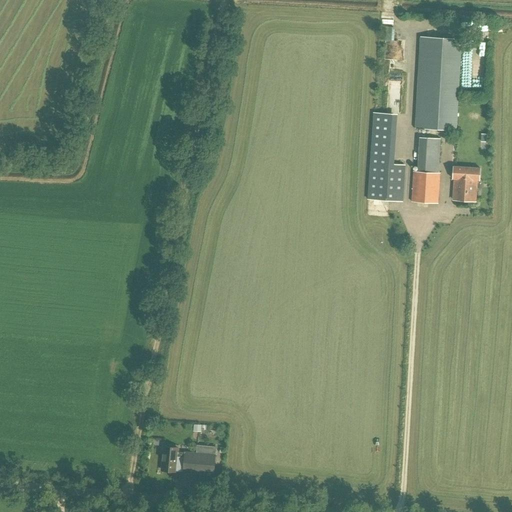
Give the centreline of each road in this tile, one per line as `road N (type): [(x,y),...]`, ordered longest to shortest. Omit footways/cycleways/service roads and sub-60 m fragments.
road 1 (track): [(127,495),(224,0)]
road 2 (unclassified): [(0,483),(290,511)]
